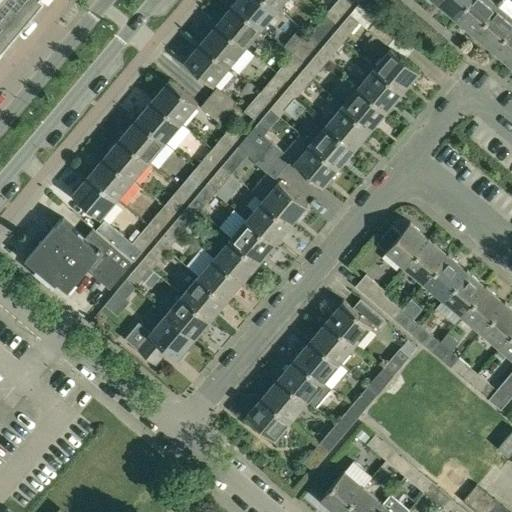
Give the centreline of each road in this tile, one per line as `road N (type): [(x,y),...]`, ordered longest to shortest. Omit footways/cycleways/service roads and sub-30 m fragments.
road 1 (residential): [(174,435),(406,161)]
road 2 (tertiary): [(0,184),(155,0)]
road 3 (residential): [(0,288),(174,435)]
road 4 (tertiary): [(107,0),(0,127)]
road 5 (residential): [(406,161),(469,87),(511,122)]
road 6 (residential): [(406,161),(511,249)]
